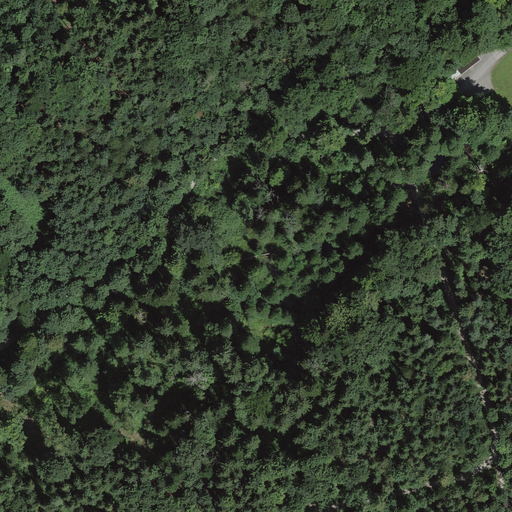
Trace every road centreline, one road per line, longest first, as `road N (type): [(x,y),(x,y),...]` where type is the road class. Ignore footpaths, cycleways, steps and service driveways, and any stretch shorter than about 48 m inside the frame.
road 1 (track): [(0,347),(162,236),(211,158),(231,147),(286,135),(397,131)]
road 2 (track): [(490,409),(397,131)]
road 3 (track): [(490,409),(492,458),(475,472),(323,511)]
road 4 (track): [(397,131),(463,91),(511,43)]
